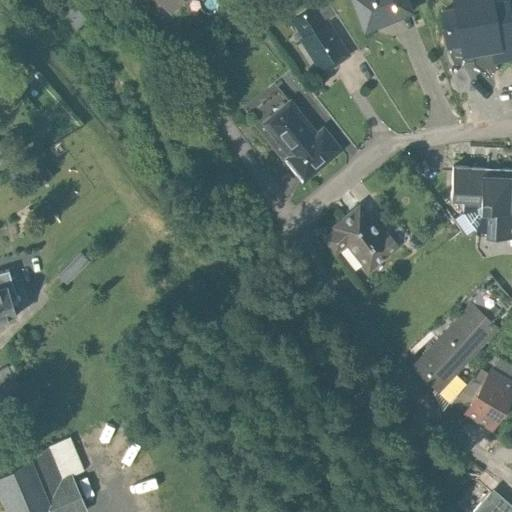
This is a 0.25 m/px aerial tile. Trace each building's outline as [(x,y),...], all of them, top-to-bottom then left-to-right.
[(337,51),(343,47),(314,0),(293,13),(304,32),(301,34),(319,63),(326,58),(329,64),(341,57),(337,51)] [(406,0),(353,0),(362,23),(378,17),(380,22),(410,11),(406,0)] [(511,42),(506,0),(498,0),(443,9),(449,46),(494,39),(497,58),(511,56),(511,42)] [(300,175),(340,144),(329,129),(321,135),(287,91),(258,114),(284,147),(281,150),(300,175)] [(511,215),(511,168),(452,165),(450,197),(462,198),(461,210),(474,227),(511,229),(511,215)] [(382,233),(359,203),(334,222),(336,225),(324,234),(334,247),(346,238),(368,266),(398,243),(387,229),(382,233)] [(0,321),(16,317),(11,300),(17,299),(8,270),(0,272),(0,321)] [(416,359),(439,381),(469,352),(493,318),(474,299),(416,359)] [(478,359),(469,352),(439,381),(432,388),(442,408),(478,359)] [(491,367),(511,378),(511,363),(498,355),(491,367)] [(0,400),(21,387),(5,363),(0,366),(0,400)] [(511,386),(511,378),(491,367),(489,366),(465,407),(491,422),(511,386)] [(0,490),(9,511),(83,511),(86,511),(71,478),(80,474),(65,440),(28,458),(28,457),(0,473),(0,490)] [(454,461),(434,472),(446,494),(467,483),(454,461)] [(472,511),(511,511),(511,505),(510,504),(508,507),(490,491),(472,511)]
